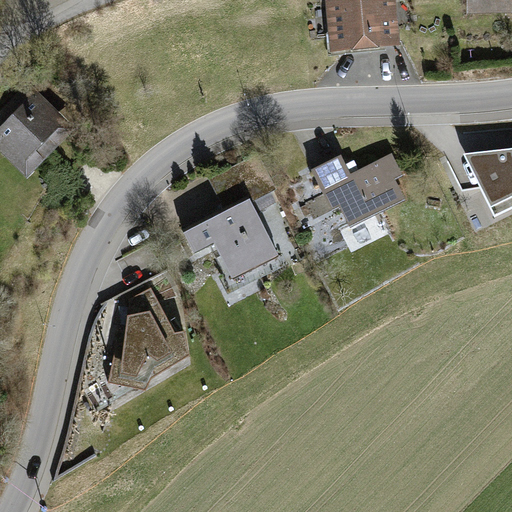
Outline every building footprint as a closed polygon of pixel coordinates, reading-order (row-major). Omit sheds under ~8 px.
[(391,0),(330,0),(335,48),(395,43),(391,0)] [(472,0),(472,11),(507,10),(507,0),(472,0)] [(28,92),(0,120),(0,142),(16,158),(30,143),(41,154),(63,133),(50,120),(53,116),(28,92)] [(511,149),(463,155),(467,163),(452,171),(464,196),(493,191),(499,205),(511,198),(511,149)] [(226,205),(182,228),(195,253),(214,243),(219,252),(214,254),(219,265),(224,262),(233,279),(234,279),(236,283),(279,260),(277,257),(278,256),(251,203),(253,202),(257,209),(278,199),(274,190),(277,189),(259,154),(212,178),(226,205)] [(340,157),(313,171),(332,208),(340,205),(351,226),(403,200),(393,179),(401,175),(392,156),(360,172),(356,175),(356,180),(352,182),(340,157)] [(175,333),(151,288),(130,299),(124,343),(117,345),(109,376),(133,382),(182,353),(183,354),(188,351),(185,332),(175,333)]
